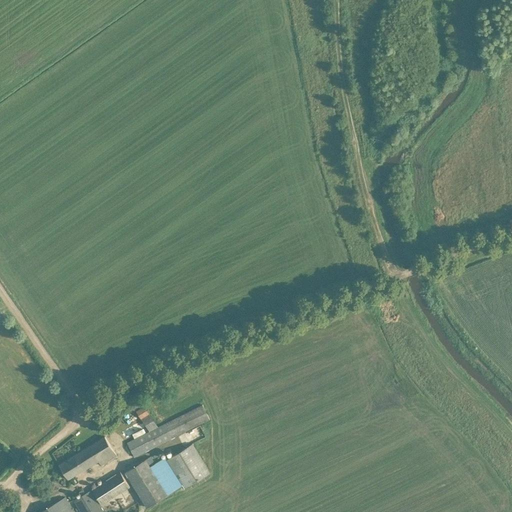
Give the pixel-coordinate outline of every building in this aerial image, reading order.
[(136,410),(149,431),(127,442),(134,457),(210,419),(202,405),(158,427),(144,406),(136,410)] [(59,464),(64,473),(68,479),(97,462),(100,466),(117,456),(105,436),(59,464)] [(151,456),(145,459),(125,472),(147,507),(183,485),(185,488),(210,472),(192,443),(167,459),(165,456),(155,463),(151,456)] [(102,504),(130,486),(120,471),(92,489),(102,504)] [(103,511),(91,490),(73,500),(80,511),(103,511)] [(38,511),(73,511),(65,497),(38,511)]
